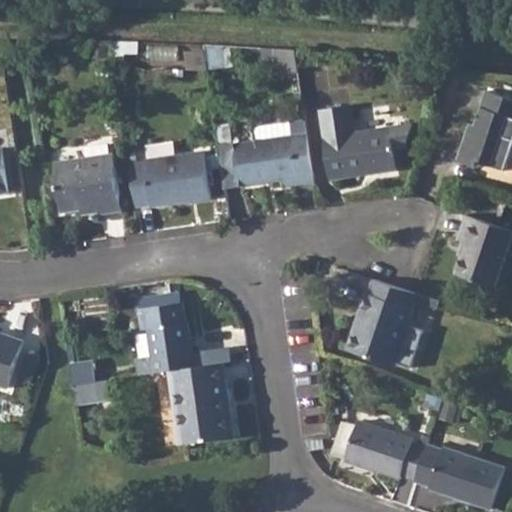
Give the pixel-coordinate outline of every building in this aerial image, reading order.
[(292,51),(262,49),(263,59),(277,60),(281,77),(299,74),(296,52),(292,51)] [(472,123),(460,159),(482,167),(483,164),(507,172),(511,157),(511,97),(488,90),(477,125),(472,123)] [(353,106),(322,111),(332,180),(400,171),(397,150),(408,148),(415,126),(357,133),(353,106)] [(316,183),(307,122),(291,124),(293,133),(255,138),(234,141),(241,187),(284,181),(284,188),(316,183)] [(291,124),(254,129),(255,138),(293,133),(291,124)] [(234,141),(219,143),(226,189),(241,187),(234,141)] [(4,150),(0,150),(0,192),(9,192),(4,150)] [(146,162),(131,164),(138,206),(153,204),(154,205),(213,197),(207,153),(146,160),(146,162)] [(62,212),(81,209),(99,207),(100,212),(100,214),(123,211),(114,155),(55,162),(62,212)] [(461,239),(463,240),(468,242),(464,256),(458,274),(497,287),(511,242),(511,231),(468,217),(461,239)] [(463,240),(459,254),(464,256),(468,242),(463,240)] [(360,330),(353,351),(396,364),(415,308),(412,307),(417,292),(415,292),(374,278),(370,293),(367,292),(354,329),(360,330)] [(141,361),(143,374),(170,370),(197,366),(191,321),(188,322),(185,302),(141,308),(144,330),(150,330),(155,359),(141,361)] [(354,329),(347,349),(353,351),(360,330),(354,329)] [(0,385),(9,388),(26,341),(0,332),(0,385)] [(96,360),(71,364),(74,384),(99,380),(96,360)] [(197,366),(170,370),(177,412),(183,411),(187,444),(232,438),(228,410),(234,409),(227,361),(197,366)] [(111,379),(99,380),(102,401),(114,399),(111,379)] [(99,380),(74,384),(77,404),(102,401),(99,380)] [(234,409),(228,410),(232,438),(238,436),(234,409)] [(183,411),(177,412),(182,445),(187,444),(183,411)] [(403,474),(417,479),(428,448),(414,443),(414,439),(360,421),(346,459),(370,467),(402,478),(403,474)] [(417,479),(417,481),(431,486),(431,488),(493,510),(507,470),(444,448),(443,450),(429,445),(428,448),(417,479)]
